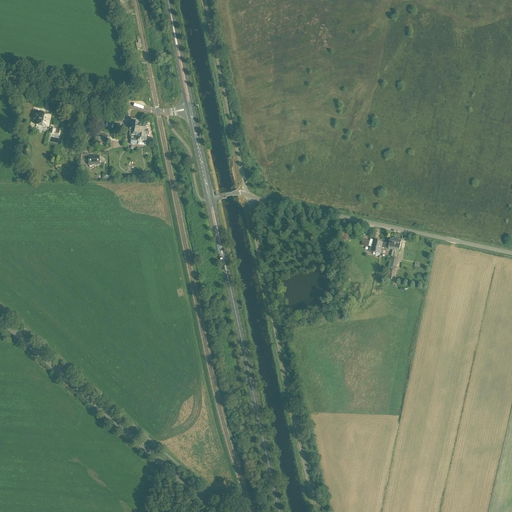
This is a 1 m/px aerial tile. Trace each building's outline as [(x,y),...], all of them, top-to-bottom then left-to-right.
[(33,125),(48,128),(50,116),(43,115),(43,113),(39,112),(39,114),(38,114),(35,114),(33,125)] [(131,140),(132,140),(138,141),(144,141),(144,144),(146,145),(147,136),(149,135),(150,132),(148,130),(147,130),(148,123),(133,122),(130,122),(130,128),(127,127),(126,132),(130,132),(132,132),(131,140)] [(56,129),(50,127),(49,134),(58,135),(60,134),(61,129),(56,128),(56,129)] [(107,142),(108,136),(100,135),(100,132),(96,131),(95,140),(107,142)] [(101,162),(101,161),(101,159),(100,158),(100,156),(89,156),(89,154),(85,154),(86,160),(89,160),(89,165),(90,166),(92,166),(93,165),(100,164),(100,162),(101,162)] [(380,254),(382,248),(392,250),(391,256),(392,256),(394,250),(396,239),(390,238),(389,244),(383,243),(383,242),(373,240),(372,247),(371,252),(380,254)] [(396,239),(394,250),(399,251),(402,240),(396,239)]
